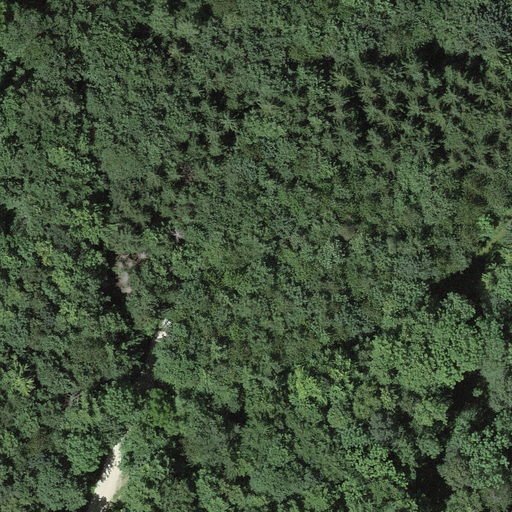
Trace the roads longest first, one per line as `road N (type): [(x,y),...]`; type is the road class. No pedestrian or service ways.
road 1 (track): [(98,511),(299,0)]
road 2 (track): [(107,489),(394,319),(480,254),(511,211)]
road 3 (track): [(0,340),(147,385)]
